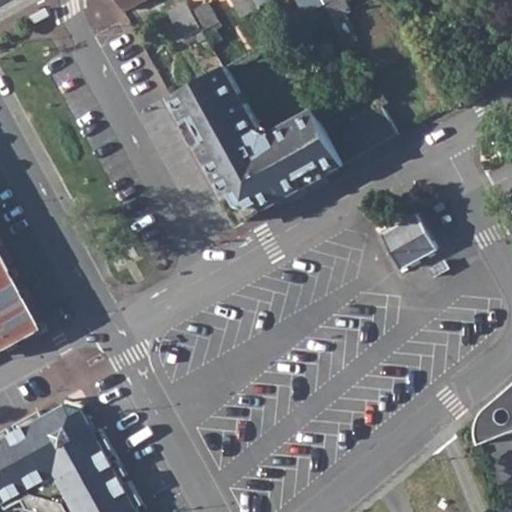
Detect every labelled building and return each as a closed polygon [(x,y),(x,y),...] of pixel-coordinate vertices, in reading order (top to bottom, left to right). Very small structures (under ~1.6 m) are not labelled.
[(117,0),(123,11),(142,0),(117,0)] [(259,6),(255,0),(233,0),(242,16),(259,6)] [(255,0),(259,6),(271,0),(300,0),(308,14),(326,4),(324,0),(255,0)] [(347,0),(324,0),(326,4),(349,43),(360,37),(348,13),(354,10),(347,0)] [(193,10),(187,1),(169,11),(183,36),(185,35),(189,42),(196,38),(193,32),(202,27),(193,10)] [(207,2),(193,10),(202,27),(208,38),(212,44),(223,38),(217,28),(220,26),(207,2)] [(51,6),(35,14),(40,22),(55,13),(51,6)] [(202,27),(193,32),(196,38),(199,44),(208,38),(202,27)] [(227,64),(224,66),(294,194),(346,164),(331,136),(315,108),(275,131),(265,129),(227,64)] [(224,66),(171,95),(242,222),(294,194),(224,66)] [(384,107),(331,136),(346,164),(399,134),(384,107)] [(421,215),(384,235),(402,269),(440,249),(421,215)] [(0,244),(0,353),(46,329),(0,244)] [(430,269),(436,278),(453,268),(448,259),(430,269)] [(511,384),(484,408),(471,419),(478,439),(511,426),(511,384)] [(140,511),(139,509),(144,506),(131,481),(125,484),(123,480),(129,477),(124,469),(119,461),(113,464),(111,459),(117,456),(105,434),(98,433),(86,411),(65,407),(44,418),(41,412),(14,427),(18,434),(13,437),(9,429),(0,434),(0,500),(2,505),(6,511),(23,502),(32,497),(63,504),(67,511),(140,511)] [(32,497),(23,502),(28,511),(29,511),(67,511),(63,504),(32,497)]
